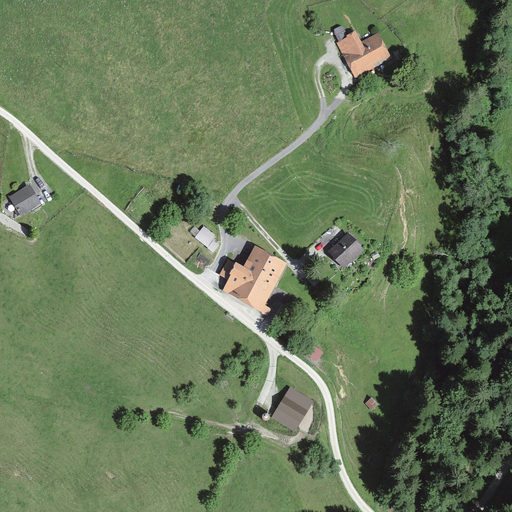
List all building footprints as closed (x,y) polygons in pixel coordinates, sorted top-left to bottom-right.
[(355,34),(338,44),(353,73),(386,56),(376,37),(361,45),(355,34)] [(362,97),(367,89),(361,85),(356,93),(362,97)] [(20,210),(22,213),(37,204),(33,198),(35,197),(31,189),(14,198),(19,208),(17,209),(18,211),(20,210)] [(212,234),(204,228),(196,237),(214,251),(218,246),(209,239),(212,234)] [(362,251),(349,237),(332,253),(342,264),(349,258),(352,261),(362,251)] [(245,271),(228,262),(220,275),(229,280),(224,290),(267,313),(271,306),(260,300),(269,284),(274,287),(285,266),(256,251),(245,271)] [(316,357),(319,353),(308,344),(305,348),(316,357)] [(312,403),(291,390),(275,415),(296,428),(312,403)] [(369,412),(381,400),(376,395),(364,406),(369,412)]
